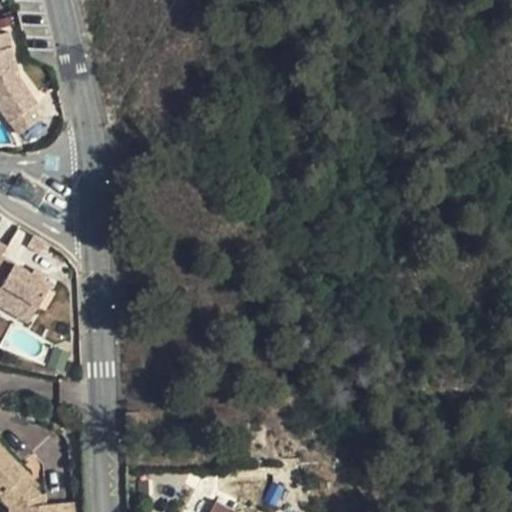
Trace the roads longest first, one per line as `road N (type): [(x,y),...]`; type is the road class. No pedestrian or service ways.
road 1 (unclassified): [(93,195),(106,511)]
road 2 (unclassified): [(50,0),(93,195)]
